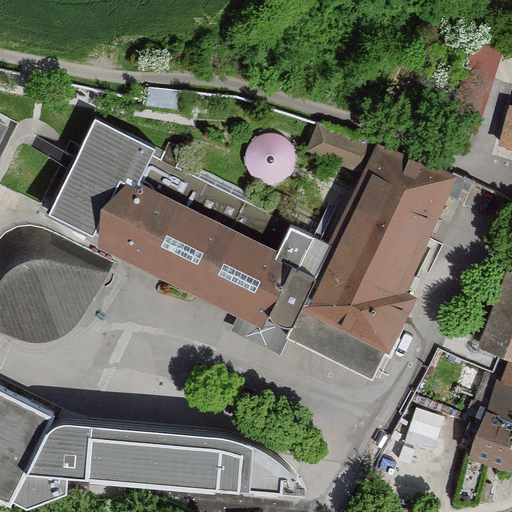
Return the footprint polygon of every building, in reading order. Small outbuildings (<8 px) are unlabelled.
[(486,99),(505,47),(483,39),(463,90),(486,99)] [(178,107),(180,89),(150,86),(148,104),(178,107)] [(91,123),(48,218),(92,238),(111,195),(128,203),(109,245),(267,317),(271,311),(275,316),(279,318),(284,320),(288,321),(294,322),(289,333),(376,373),(413,290),(400,284),(452,166),(378,140),(374,136),(316,118),(310,136),(310,142),(326,151),(334,149),(337,156),(361,170),(329,240),(290,223),(276,255),(134,191),(152,151),(91,123)] [(271,185),(280,183),(287,178),(293,171),(296,163),(295,154),(293,147),(288,140),(281,135),(273,133),(264,134),(257,137),(250,142),(246,149),(244,157),(245,166),(248,174),(255,180),(262,184),(271,185)] [(83,290),(105,254),(53,231),(35,225),(28,223),(20,223),(13,226),(3,232),(0,236),(0,317),(5,319),(26,325),(36,326),(54,322),(64,313),(72,305),(83,290)] [(511,271),(483,344),(505,349),(511,350),(511,271)] [(511,353),(490,407),(511,414),(511,353)] [(0,493),(12,499),(34,500),(68,487),(69,475),(281,491),(283,472),(294,473),(294,469),(286,461),(273,451),(255,441),(235,432),(215,429),(67,417),(58,419),(50,425),(55,414),(0,386),(0,493)] [(511,414),(490,407),(486,406),(470,449),(499,461),(511,463),(511,414)]
